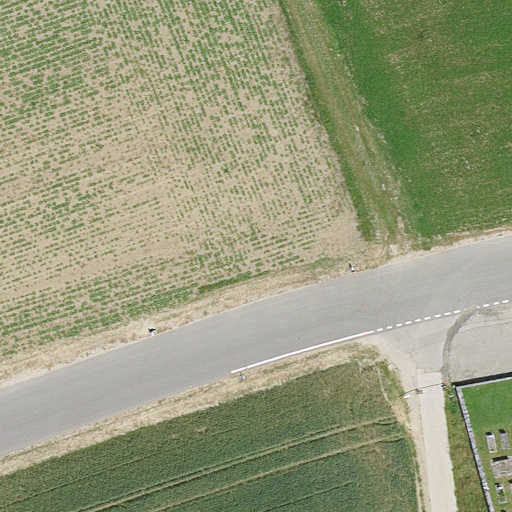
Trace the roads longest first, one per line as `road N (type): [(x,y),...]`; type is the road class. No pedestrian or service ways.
road 1 (tertiary): [(0,426),(417,287),(511,268)]
road 2 (track): [(442,511),(417,287),(306,0)]
